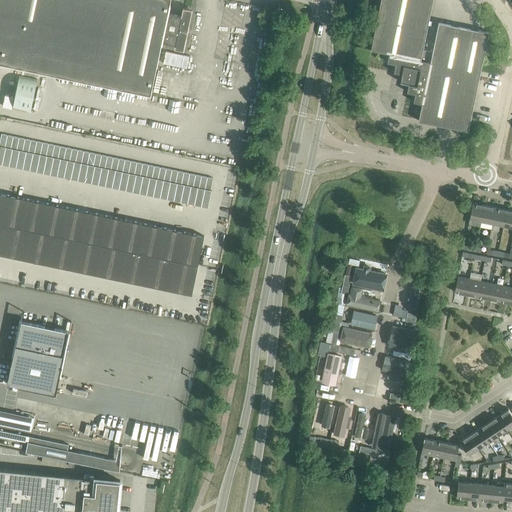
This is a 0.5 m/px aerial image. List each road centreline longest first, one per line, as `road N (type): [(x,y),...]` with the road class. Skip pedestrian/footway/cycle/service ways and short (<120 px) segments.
road 1 (unknown): [(0,409),(68,424),(84,420),(103,351),(79,327),(0,307)]
road 2 (secondary): [(270,306),(219,511)]
road 3 (residential): [(374,365),(398,259),(440,169)]
road 4 (secondary): [(247,511),(270,306)]
road 5 (residential): [(511,385),(461,419),(367,401)]
road 6 (unknown): [(0,429),(133,452)]
